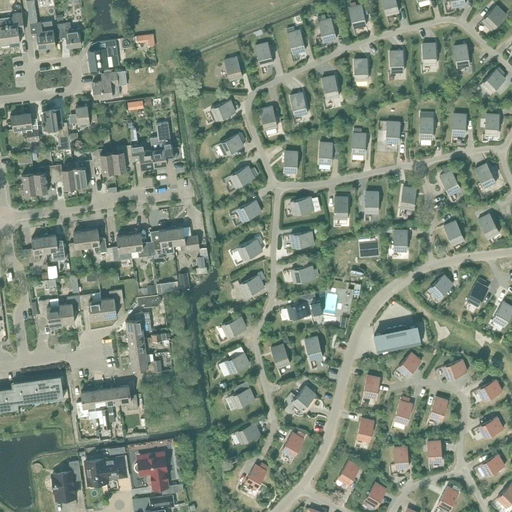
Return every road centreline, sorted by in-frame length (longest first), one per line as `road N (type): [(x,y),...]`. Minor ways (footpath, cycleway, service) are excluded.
road 1 (residential): [(276,188),(247,110),(251,91),(446,22),(467,28),(511,69)]
road 2 (residential): [(300,489),(323,453),(362,322),(390,289),(434,263)]
road 3 (residential): [(276,188),(272,295),(255,347),(272,420),(266,448)]
road 4 (residential): [(4,217),(191,193)]
road 5 (residential): [(462,469),(466,399),(433,378),(386,383)]
road 6 (residential): [(23,363),(24,298),(4,217)]
road 7 (residential): [(420,160),(276,188)]
road 8 (residential): [(32,96),(78,91),(73,62),(29,67)]
